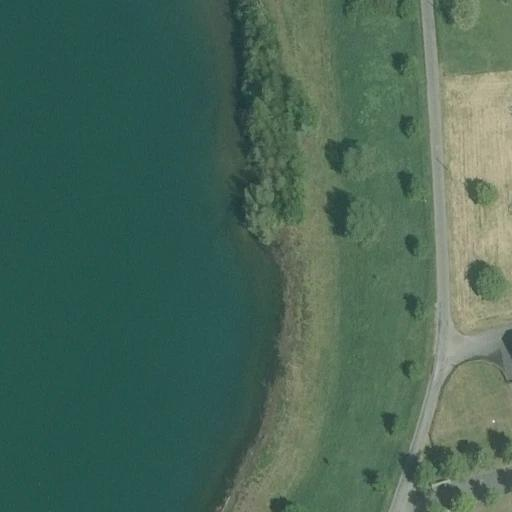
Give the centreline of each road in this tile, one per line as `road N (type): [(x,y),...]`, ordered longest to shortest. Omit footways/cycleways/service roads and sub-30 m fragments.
road 1 (track): [(444,348),(424,0)]
road 2 (track): [(398,511),(444,348)]
